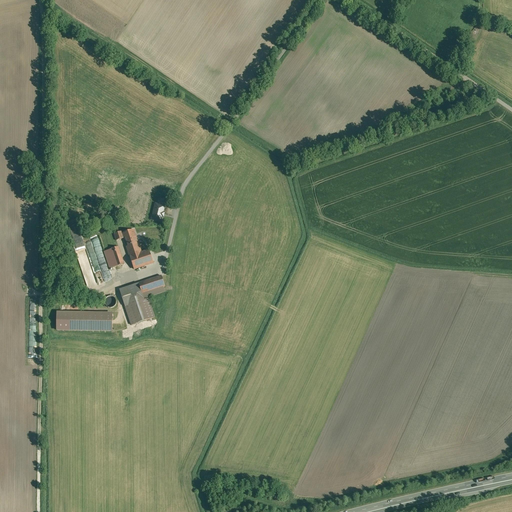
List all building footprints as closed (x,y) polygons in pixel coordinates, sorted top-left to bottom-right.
[(154,219),(160,221),(164,206),(155,204),(153,214),(155,215),(154,219)] [(139,245),(134,230),(122,234),(123,238),(125,238),(128,246),(126,247),(127,249),(139,245)] [(121,231),(114,234),(116,241),(123,238),(122,234),(121,231)] [(106,235),(99,237),(104,252),(110,250),(106,235)] [(139,245),(127,249),(134,269),(153,263),(149,251),(141,253),(139,245)] [(110,250),(104,252),(110,269),(124,264),(119,247),(110,250)] [(161,276),(119,290),(125,307),(144,300),(144,299),(165,291),(163,287),(165,286),(161,276)] [(112,296),(111,296),(110,296),(109,296),(108,297),(107,297),(106,298),(105,299),(105,300),(105,301),(105,302),(105,303),(105,304),(106,305),(106,306),(107,306),(108,307),(109,307),(110,308),(111,308),(112,307),(113,307),(114,307),(114,306),(115,306),(116,305),(116,304),(116,303),(116,302),(116,301),(116,300),(115,299),(115,298),(114,298),(114,297),(113,297),(112,296)] [(144,300),(125,307),(131,325),(155,317),(148,299),(144,300)] [(54,331),(110,331),(110,312),(54,312),(54,331)]
